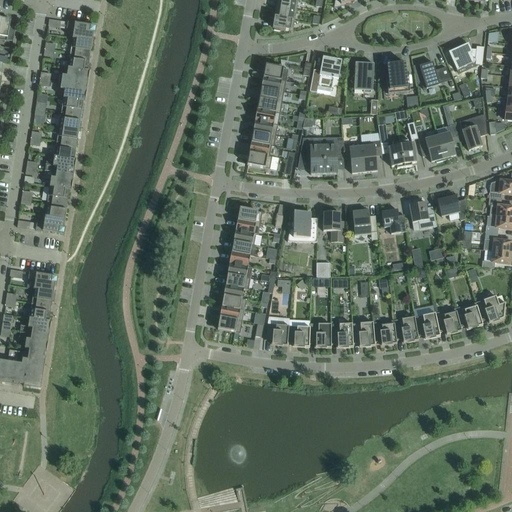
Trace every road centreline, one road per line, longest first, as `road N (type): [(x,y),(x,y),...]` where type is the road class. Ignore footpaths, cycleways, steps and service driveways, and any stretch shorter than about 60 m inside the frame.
road 1 (residential): [(187,350),(337,368),(412,362),(511,336)]
road 2 (residential): [(217,183),(369,193),(511,156)]
road 3 (residential): [(5,241),(44,0)]
road 4 (residential): [(480,22),(396,7),(309,42)]
road 5 (residential): [(309,42),(403,50),(480,22)]
road 6 (residential): [(132,511),(166,435),(187,350)]
road 7 (residential): [(187,350),(217,183)]
road 8 (residential): [(217,183),(242,47)]
